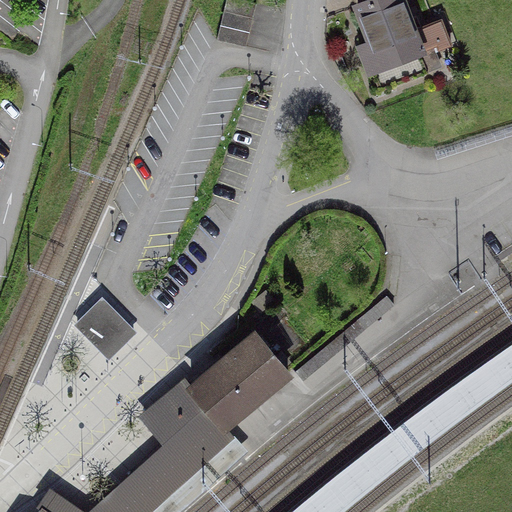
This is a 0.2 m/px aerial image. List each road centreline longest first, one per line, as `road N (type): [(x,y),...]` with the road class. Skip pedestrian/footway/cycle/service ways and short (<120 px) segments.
road 1 (residential): [(0,503),(187,321),(221,278),(256,208)]
road 2 (residential): [(112,0),(40,82),(0,223)]
road 3 (residential): [(401,175),(294,54)]
road 4 (residential): [(256,208),(294,54)]
road 5 (residential): [(256,208),(401,175)]
